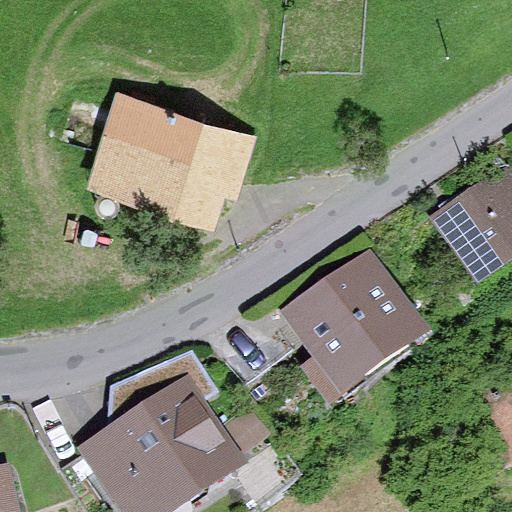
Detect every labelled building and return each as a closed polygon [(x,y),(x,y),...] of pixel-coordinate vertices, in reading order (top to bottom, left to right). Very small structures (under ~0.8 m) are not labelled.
[(175,109),(126,94),(98,183),(148,199),(143,216),(194,232),(225,132),(173,116),(175,109)] [(511,195),(503,181),(444,220),(478,271),(511,249),(511,195)] [(366,274),(300,320),(344,382),(409,336),(366,274)] [(138,388),(139,427),(90,459),(124,511),(150,511),(226,463),(196,418),(240,392),(212,354),(138,388)] [(478,383),(442,405),(448,414),(453,411),(489,469),(511,454),(511,373),(484,391),(478,383)]
